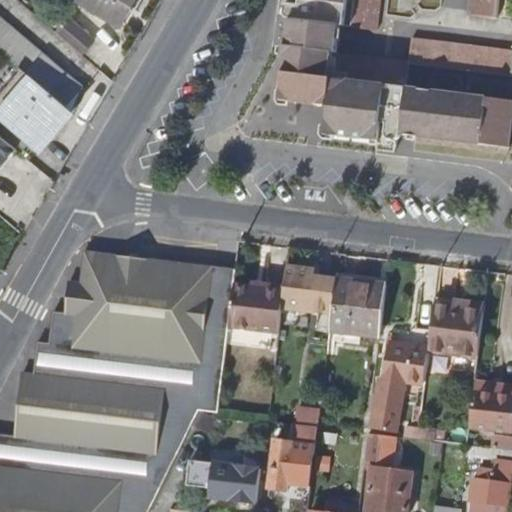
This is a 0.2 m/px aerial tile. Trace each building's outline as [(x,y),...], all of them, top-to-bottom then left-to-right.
[(135,0),(83,0),(83,1),(121,24),(135,0)] [(273,0),(272,15),(290,17),(281,11),(278,6),(284,2),(293,3),(293,0),(273,0)] [(293,0),(293,3),(284,2),(278,6),(281,11),(290,17),(287,45),(282,43),(279,71),(282,72),(278,98),(324,105),(321,132),(377,139),(395,142),(402,134),(508,148),(511,116),(511,100),(329,76),(332,50),(337,50),(341,24),(352,26),(354,0),(293,0)] [(354,0),(352,26),(379,28),(382,0),(354,0)] [(496,15),(497,0),(470,0),(469,12),(496,15)] [(0,48),(22,67),(72,109),(84,84),(0,13),(0,48)] [(63,35),(86,54),(95,42),(72,23),(63,35)] [(411,60),(337,50),(332,50),(329,76),(511,100),(511,48),(413,36),(411,60)] [(0,109),(42,145),(73,109),(72,109),(22,67),(0,93),(0,109)] [(0,133),(0,166),(0,167),(17,147),(0,133)] [(394,153),(395,142),(377,139),(375,150),(384,151),(394,153)] [(0,511),(151,511),(203,410),(221,413),(231,326),(237,283),(239,266),(88,250),(83,281),(72,281),(68,311),(56,311),(52,343),(42,343),(38,374),(26,373),(19,435),(0,433),(0,511)] [(284,307),(334,312),(338,277),(314,274),(315,269),(289,266),(287,285),(284,307)] [(387,283),(338,277),(334,312),(332,328),(381,334),(387,283)] [(287,285),(264,282),(264,286),(237,283),(231,326),(281,332),(284,307),(287,285)] [(431,344),(481,350),(487,304),(437,297),(431,344)] [(406,381),(426,383),(431,344),(394,338),(388,374),(379,373),(372,425),(394,428),(397,402),(403,402),(406,381)] [(511,397),(477,392),(473,430),(511,434),(511,397)] [(441,397),(425,395),(419,437),(436,439),(441,397)] [(289,479),(313,483),(320,425),(295,422),(293,440),(276,439),(270,486),(288,489),(289,479)] [(366,463),(374,464),(369,509),(394,511),(409,511),(414,469),(392,467),(396,435),(370,432),(369,438),(366,463)] [(509,493),(511,492),(511,449),(469,443),(468,453),(493,455),(493,459),(484,458),(483,466),(477,466),(474,488),(487,489),(486,499),(508,502),(509,493)] [(214,488),(217,464),(194,461),(191,485),(214,488)] [(265,470),(217,464),(214,488),(213,496),(260,502),(265,470)] [(461,511),(462,507),(437,503),(435,511),(461,511)]
